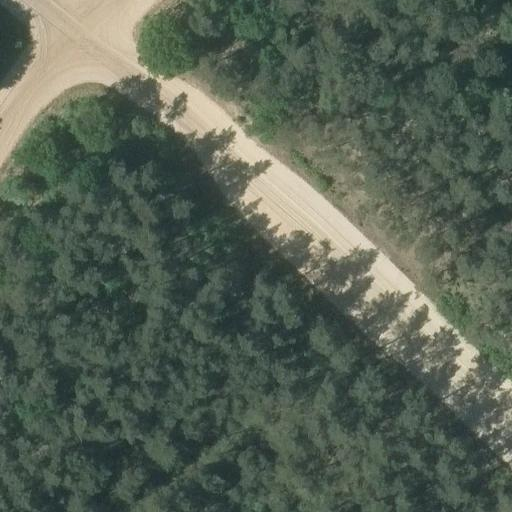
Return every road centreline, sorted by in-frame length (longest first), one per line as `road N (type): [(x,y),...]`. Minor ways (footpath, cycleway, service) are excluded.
road 1 (track): [(75,35),(175,96),(269,203),(511,426)]
road 2 (track): [(0,134),(75,35),(116,0)]
